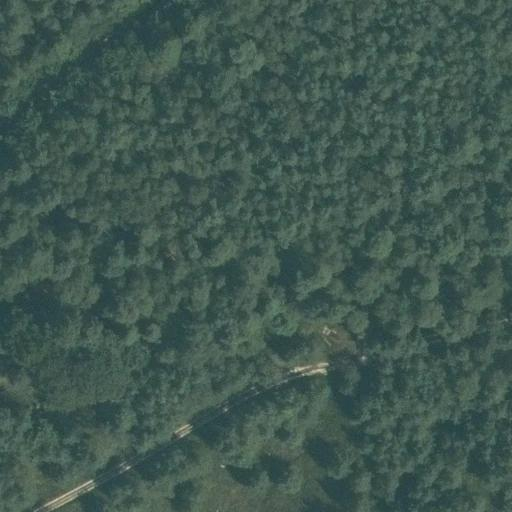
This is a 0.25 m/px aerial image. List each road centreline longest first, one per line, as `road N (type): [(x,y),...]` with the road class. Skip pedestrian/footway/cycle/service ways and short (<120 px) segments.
road 1 (track): [(39,511),(293,374),(435,328),(511,316)]
road 2 (track): [(0,125),(148,0)]
